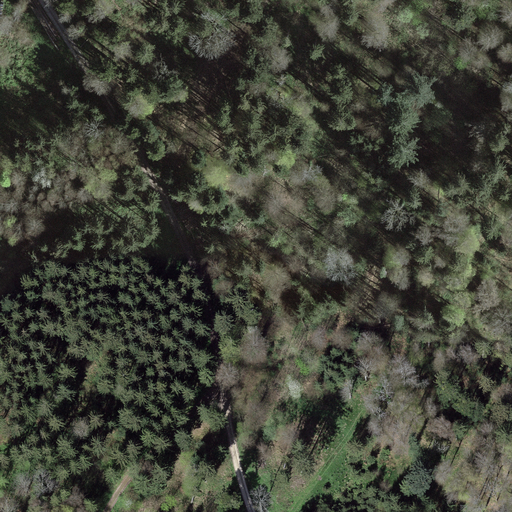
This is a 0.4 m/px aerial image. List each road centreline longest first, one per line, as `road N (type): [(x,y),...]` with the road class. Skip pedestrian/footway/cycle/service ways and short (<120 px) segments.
road 1 (track): [(220,386),(211,314),(181,232),(43,0)]
road 2 (track): [(220,386),(121,485),(105,511)]
road 3 (track): [(249,511),(220,386)]
